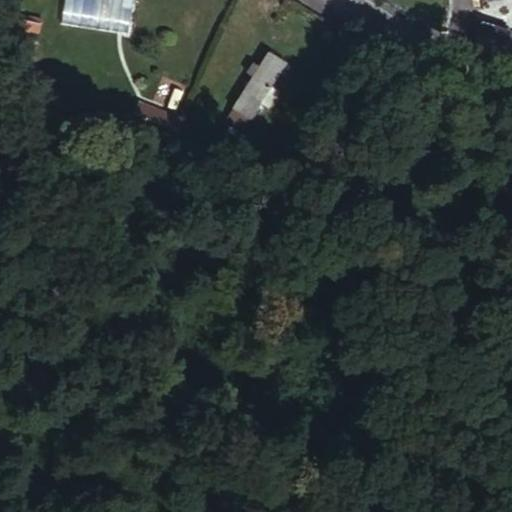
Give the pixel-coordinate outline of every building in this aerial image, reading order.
[(121,0),(66,0),(63,20),(117,29),(121,0)] [(37,19),(17,15),(9,64),(30,67),(37,19)] [(504,44),(508,33),(484,25),(476,50),(500,58),(504,44)] [(511,61),(511,46),(504,44),(500,58),(511,61)] [(269,54),(232,113),(248,123),(260,104),(268,109),(278,94),(270,89),(285,63),(269,54)] [(139,96),(130,120),(176,138),(185,114),(139,96)] [(248,123),(232,113),(226,123),(242,133),(248,123)]
